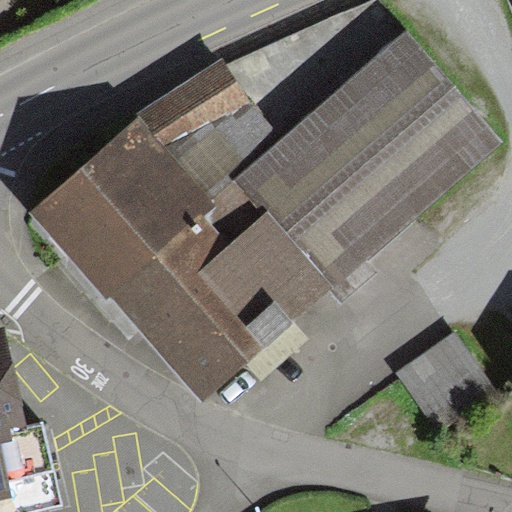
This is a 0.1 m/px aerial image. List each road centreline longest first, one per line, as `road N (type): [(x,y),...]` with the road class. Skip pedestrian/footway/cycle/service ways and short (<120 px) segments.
road 1 (residential): [(0,278),(80,369),(162,414),(270,441)]
road 2 (primary): [(235,0),(0,116)]
road 3 (residential): [(270,441),(328,450),(506,511)]
